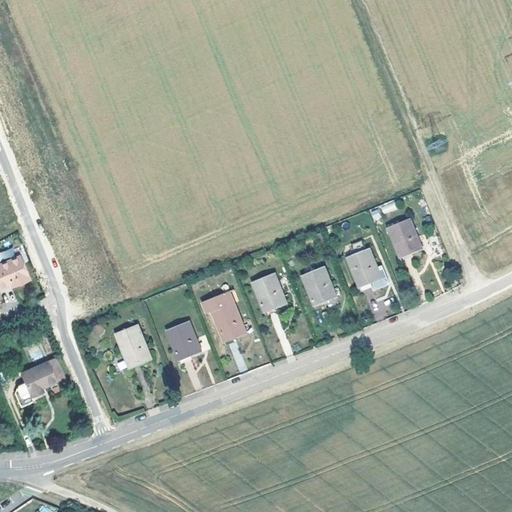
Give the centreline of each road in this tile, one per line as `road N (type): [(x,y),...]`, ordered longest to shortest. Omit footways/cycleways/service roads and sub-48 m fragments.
road 1 (residential): [(107,443),(479,296)]
road 2 (track): [(359,0),(479,296)]
road 3 (residential): [(107,443),(0,149)]
